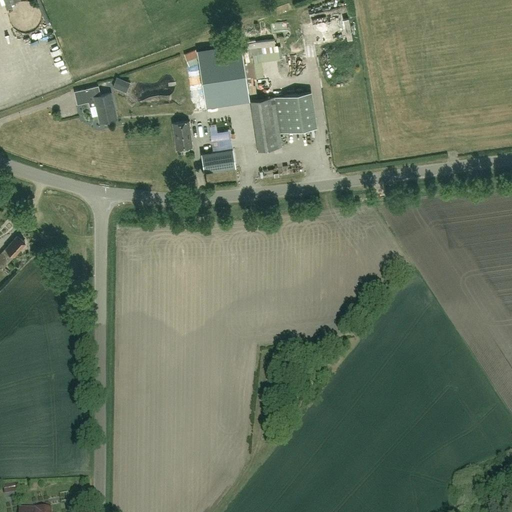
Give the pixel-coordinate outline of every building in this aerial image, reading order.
[(206,107),(250,100),(241,43),(197,49),(206,107)] [(196,50),(184,55),(188,66),(198,63),(196,57),(198,57),(196,50)] [(310,74),(288,77),(289,82),(310,80),(310,74)] [(100,122),(116,118),(113,106),(114,106),(110,92),(100,95),(98,86),(85,89),(89,102),(95,100),(100,122)] [(316,127),(311,91),(250,100),(258,150),(281,146),(279,133),(316,127)] [(176,148),(192,146),(188,121),(173,122),(176,148)] [(204,171),(235,167),(232,148),(201,153),(204,171)] [(25,243),(24,242),(24,241),(21,238),(19,238),(16,236),(0,253),(0,265),(3,268),(25,243)] [(7,496),(20,493),(18,483),(5,486),(7,496)]
